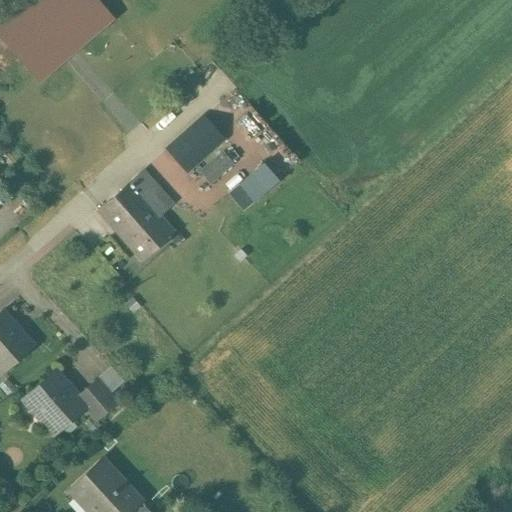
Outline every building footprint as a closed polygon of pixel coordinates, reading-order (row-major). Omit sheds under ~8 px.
[(0,31),(40,82),(120,17),(106,0),(27,0),(0,22),(0,31)] [(165,128),(181,117),(176,110),(160,120),(165,128)] [(203,119),(167,149),(186,170),(221,141),(203,119)] [(221,154),(202,171),(210,180),(230,163),(221,154)] [(243,209),(285,182),(272,161),(230,188),(243,209)] [(142,170),(130,182),(159,215),(172,203),(142,170)] [(130,182),(97,210),(142,261),(175,232),(159,215),(130,182)] [(0,310),(0,372),(1,373),(33,345),(2,310),(0,310)] [(55,370),(23,398),(54,434),(84,407),(85,406),(77,397),(55,370)] [(77,397),(85,406),(84,407),(95,419),(115,401),(97,380),(77,397)] [(131,511),(129,508),(138,500),(102,460),(87,475),(94,483),(83,493),(94,505),(88,511),(89,511),(131,511)] [(83,493),(94,483),(87,475),(70,491),(88,511),(94,505),(83,493)] [(149,511),(138,500),(129,508),(131,511),(149,511)]
